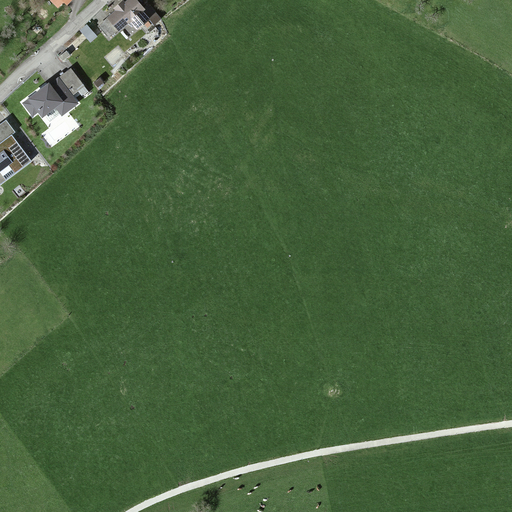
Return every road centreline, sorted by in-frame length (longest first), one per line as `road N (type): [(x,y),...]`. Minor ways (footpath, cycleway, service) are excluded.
road 1 (track): [(511,423),(290,456),(165,492),(127,511)]
road 2 (residential): [(0,93),(101,0)]
